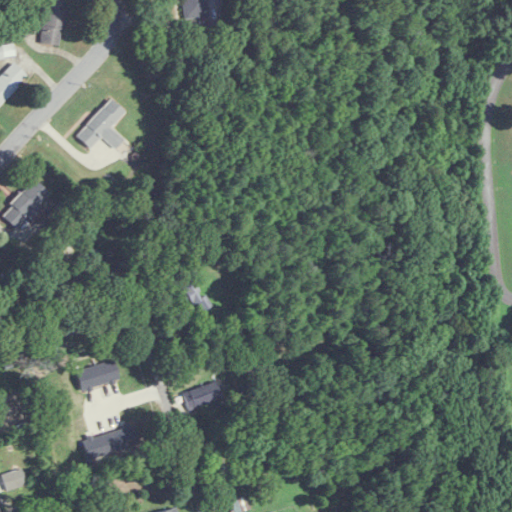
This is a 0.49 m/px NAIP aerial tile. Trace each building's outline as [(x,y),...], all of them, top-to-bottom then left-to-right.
[(64,0),(44,0),(41,44),(61,46),(64,0)] [(208,17),(206,0),(178,0),(181,19),(208,17)] [(0,58),(14,57),(13,45),(0,45),(0,58)] [(0,75),(0,105),(28,77),(13,63),(0,75)] [(110,128),(124,112),(109,99),(76,136),(90,149),(101,137),(116,150),(124,140),(110,128)] [(35,207),(48,194),(34,180),(0,213),(16,230),(37,209),(35,207)] [(210,305),(204,296),(199,299),(188,283),(181,288),(198,313),(210,305)] [(39,344),(42,362),(57,359),(54,341),(39,344)] [(189,411),(221,400),(215,382),(183,393),(189,411)]
